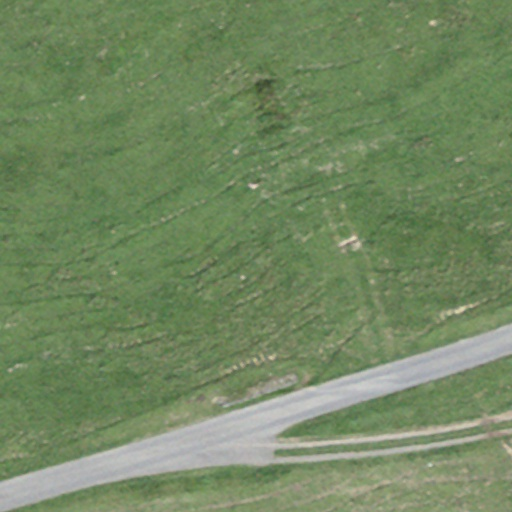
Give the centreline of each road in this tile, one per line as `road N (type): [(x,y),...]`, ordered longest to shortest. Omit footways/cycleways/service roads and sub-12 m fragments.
road 1 (unclassified): [(511,333),(0,493)]
road 2 (track): [(511,421),(288,451),(162,445)]
